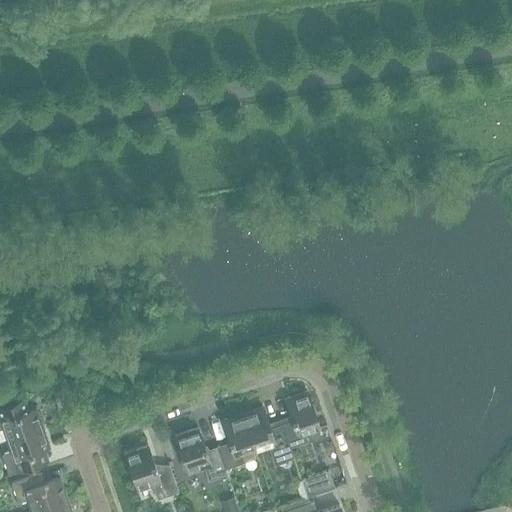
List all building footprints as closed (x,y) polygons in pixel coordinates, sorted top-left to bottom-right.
[(292,419),(281,423),(289,446),(307,439),(305,432),(319,427),(306,390),(284,397),(292,419)] [(0,427),(2,427),(6,438),(42,426),(35,405),(27,408),(24,396),(0,404),(0,427)] [(292,456),(289,446),(281,423),(269,427),(262,405),(241,412),(254,449),(267,445),(274,463),(292,456)] [(217,445),(217,447),(225,468),(244,461),(241,454),(254,449),(241,412),(221,419),(229,441),(217,445)] [(49,447),(42,426),(6,438),(10,449),(3,452),(2,455),(8,474),(47,460),(43,449),(49,447)] [(227,473),(225,468),(217,447),(206,451),(198,427),(174,435),(187,472),(203,467),(208,480),(227,473)] [(157,498),(178,491),(169,464),(156,469),(147,444),(124,452),(137,490),(152,485),(157,498)] [(301,479),(306,494),(331,486),(326,471),(301,479)] [(27,499),(31,510),(67,498),(60,477),(41,483),(37,472),(11,481),(17,500),(20,501),(27,499)] [(234,495),(222,499),(226,511),(239,511),(240,511),(234,495)] [(71,511),(67,498),(31,510),(31,511),(71,511)] [(341,511),(339,504),(317,511),(313,500),(279,511),(278,511),(341,511)]
